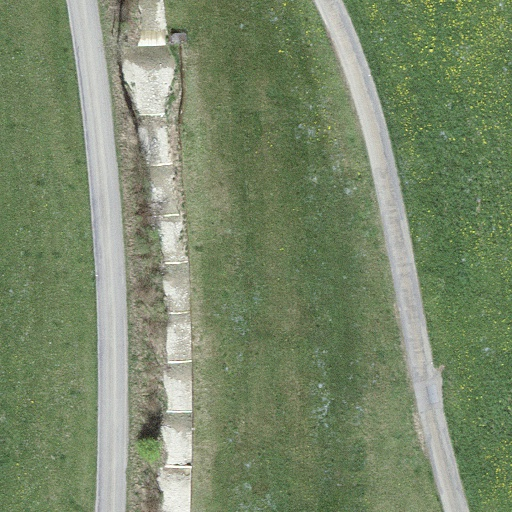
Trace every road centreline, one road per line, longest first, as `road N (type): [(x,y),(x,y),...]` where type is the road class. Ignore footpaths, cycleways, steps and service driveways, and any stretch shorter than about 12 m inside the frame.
road 1 (track): [(457,511),(311,0)]
road 2 (unclassified): [(82,0),(111,306),(110,511)]
